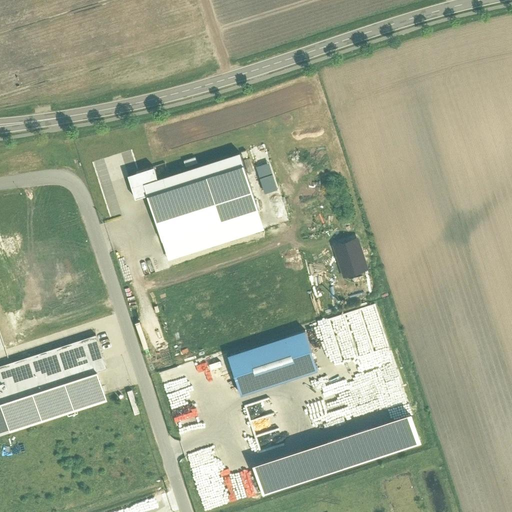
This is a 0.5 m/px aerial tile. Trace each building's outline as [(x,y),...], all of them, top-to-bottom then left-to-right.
[(258,209),(238,149),(156,176),(153,164),(127,172),(134,196),(146,192),(155,220),(212,202),(218,221),(258,209)] [(185,165),(197,162),(195,157),(184,160),(185,165)] [(368,269),(359,235),(333,242),(342,276),(368,269)] [(328,316),(339,360),(361,354),(362,356),(388,350),(376,304),(328,316)] [(318,367),(304,327),(227,352),(241,393),(318,367)] [(107,367),(96,335),(0,367),(0,434),(106,399),(97,371),(107,367)] [(132,389),(127,391),(135,413),(139,412),(132,389)] [(250,418),(258,451),(285,444),(277,411),(250,418)] [(261,492),(421,444),(411,412),(251,460),(261,492)]
